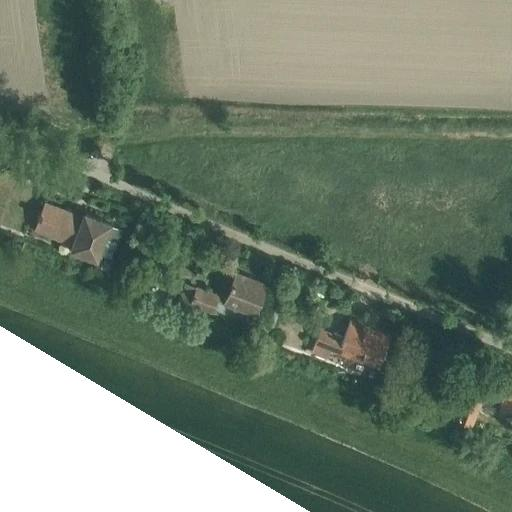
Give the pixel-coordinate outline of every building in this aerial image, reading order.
[(99,252),(111,225),(111,223),(85,212),(84,216),(45,201),(35,229),(72,243),(70,247),(97,258),(99,252)] [(111,225),(99,252),(112,257),(122,230),(111,225)] [(235,272),(223,302),(255,315),(267,285),(235,272)] [(196,286),(190,302),(213,311),(219,294),(196,286)] [(269,306),(261,327),(272,331),(280,310),(269,306)] [(322,327),(313,351),(328,357),(331,348),(338,351),(338,352),(378,367),(391,335),(351,319),(344,336),(322,327)] [(456,382),(449,397),(460,401),(454,415),(473,423),(486,392),(480,390),(467,384),(466,386),(456,382)] [(489,396),(484,406),(496,412),(500,405),(511,410),(511,388),(508,397),(504,395),(501,402),(489,396)]
